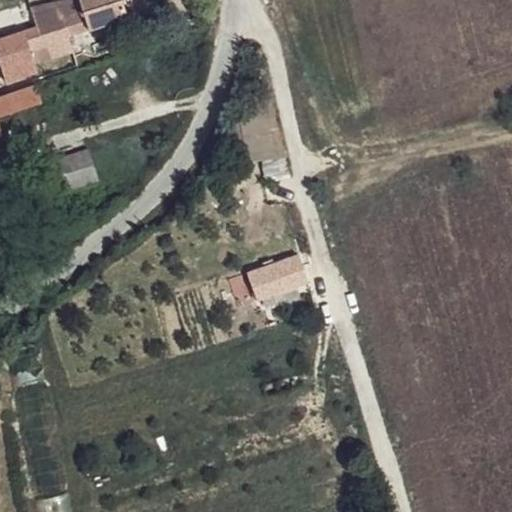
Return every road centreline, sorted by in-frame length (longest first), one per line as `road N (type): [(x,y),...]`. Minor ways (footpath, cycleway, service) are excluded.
road 1 (residential): [(249,0),(391,511)]
road 2 (unclassified): [(239,0),(211,104),(185,159),(110,230),(0,311)]
road 3 (track): [(304,183),(511,117)]
